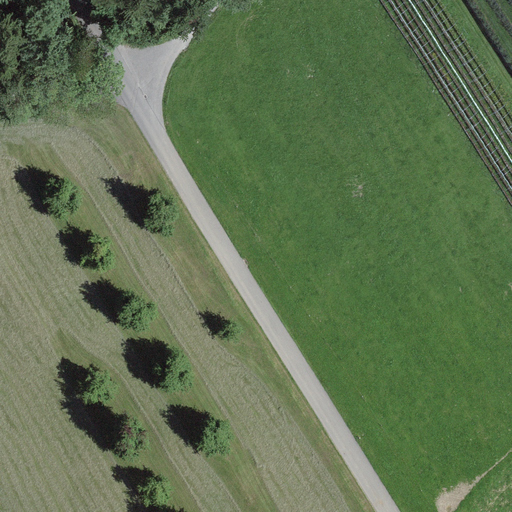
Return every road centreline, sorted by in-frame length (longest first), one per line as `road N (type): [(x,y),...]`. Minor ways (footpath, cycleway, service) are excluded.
road 1 (unclassified): [(395,511),(78,0)]
road 2 (track): [(227,0),(139,100)]
